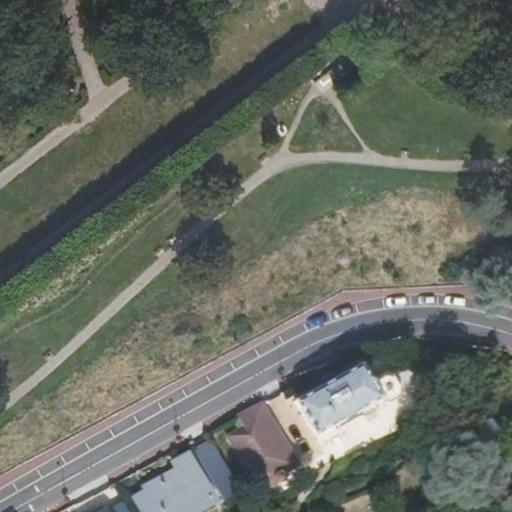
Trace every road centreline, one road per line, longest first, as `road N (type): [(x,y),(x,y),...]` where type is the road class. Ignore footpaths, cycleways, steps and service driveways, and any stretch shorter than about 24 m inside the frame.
road 1 (residential): [(10,511),(349,325),(456,319),(511,337)]
road 2 (track): [(299,47),(0,279)]
road 3 (track): [(0,402),(210,213),(280,162)]
road 4 (track): [(280,162),(511,163)]
road 5 (track): [(225,0),(97,101)]
road 6 (track): [(97,101),(0,175)]
